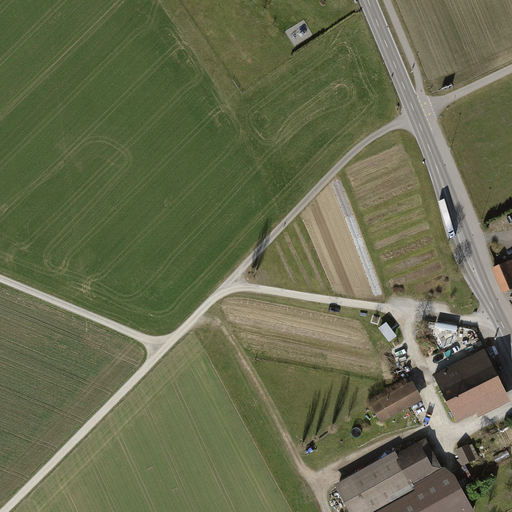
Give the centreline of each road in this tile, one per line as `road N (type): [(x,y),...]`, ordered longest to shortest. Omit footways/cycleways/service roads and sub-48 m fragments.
road 1 (track): [(0,509),(356,149),(416,114)]
road 2 (track): [(227,284),(511,322)]
road 3 (secondary): [(416,114),(511,345)]
road 4 (unknown): [(402,310),(445,430),(511,408)]
road 5 (track): [(165,345),(0,278)]
road 6 (secondary): [(368,0),(416,114)]
